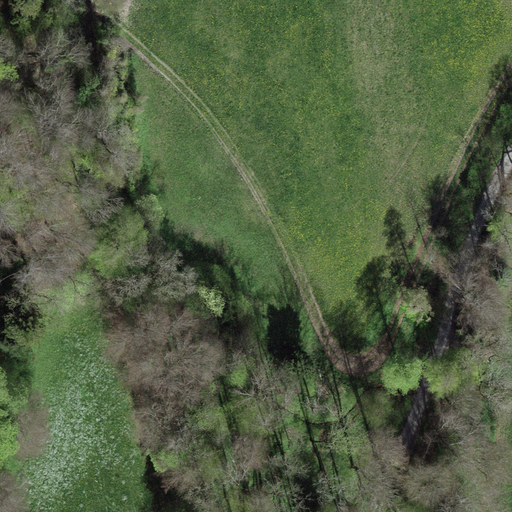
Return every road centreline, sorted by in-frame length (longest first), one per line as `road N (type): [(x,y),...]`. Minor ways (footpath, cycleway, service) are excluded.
road 1 (track): [(511,65),(476,122),(384,333),(362,356),(340,359),(325,346),(282,234),(208,117),(86,0)]
road 2 (track): [(511,179),(483,223),(377,511)]
